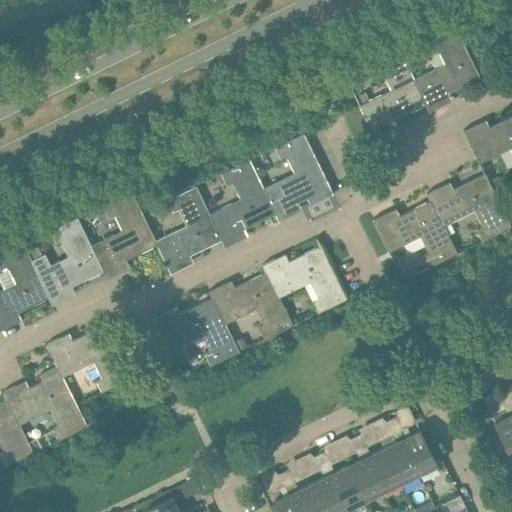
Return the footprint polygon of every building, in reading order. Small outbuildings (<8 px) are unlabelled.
[(413,79),(425,104),(429,112),(442,105),(438,98),(480,77),(454,23),(424,38),(430,49),(439,45),(449,66),(438,72),(436,68),(413,79)] [(385,124),(425,104),(413,79),(399,50),(371,64),(376,75),(385,71),(396,93),(383,99),(381,94),(369,100),(365,93),(355,97),(375,138),(388,132),(385,124)] [(511,115),(478,132),(474,125),(464,130),(463,131),(478,162),(501,151),(499,147),(510,141),(511,144),(511,166),(511,167),(511,168),(511,115)] [(259,178),(276,213),(279,220),(291,214),(288,207),(329,187),(332,194),(333,194),(304,133),(286,142),(274,147),(279,158),(289,153),(299,174),(287,180),(285,176),(273,182),(268,173),(259,178)] [(234,233),(276,213),(259,178),(250,159),(221,174),(225,183),(234,179),(245,200),(232,207),(230,202),(209,213),(222,239),(225,246),(237,240),(234,233)] [(430,200),(442,224),(465,213),(463,209),(474,203),(485,225),(476,229),(481,241),(510,226),(484,174),(443,194),(440,187),(427,193),(430,200)] [(490,180),(494,189),(504,184),(500,175),(490,180)] [(154,240),(157,245),(163,257),(170,253),(168,250),(174,247),(180,260),(222,239),(209,213),(196,186),(167,200),(173,210),(182,206),(193,227),(179,233),(177,229),(154,240)] [(91,245),(98,258),(109,252),(115,265),(157,245),(154,240),(141,212),(142,212),(131,191),(95,209),(100,221),(117,212),(127,232),(115,238),(113,234),(91,245)] [(427,267),(456,253),(442,224),(430,200),(389,220),(386,213),(373,219),(390,252),(411,241),(409,235),(419,230),(430,251),(421,256),(427,267)] [(31,259),(45,288),(53,284),(52,281),(56,279),(62,291),(104,271),(98,258),(91,245),(77,217),(49,231),(54,241),(63,236),(74,258),(60,264),(59,261),(51,265),(45,253),(31,259)] [(0,288),(0,330),(12,325),(8,318),(50,297),(45,288),(31,259),(23,242),(0,253),(0,267),(10,263),(20,284),(7,291),(5,286),(0,288)] [(266,271),(279,297),(301,286),(299,282),(309,276),(319,296),(311,300),(318,314),(346,299),(319,246),(278,266),(275,258),(263,264),(266,271)] [(293,326),(279,297),(266,271),(224,292),(230,304),(218,310),(225,323),(247,312),(244,308),(256,302),(266,322),(258,326),(265,340),(293,326)] [(165,337),(171,350),(188,341),(192,339),(190,335),(202,328),(212,348),(204,352),(211,367),(240,353),(239,350),(234,341),(225,323),(218,310),(212,298),(170,318),(167,311),(155,317),(165,337)] [(58,338),(47,343),(58,366),(63,376),(86,365),(83,360),(93,355),(104,376),(96,380),(102,392),(130,378),(104,324),(62,345),(58,338)] [(239,350),(247,346),(242,337),(234,341),(239,350)] [(15,385),(3,391),(7,398),(19,424),(41,413),(39,408),(51,402),(61,423),(52,427),(58,440),(87,426),(77,404),(69,388),(63,376),(58,366),(40,374),(43,381),(19,393),(15,385)] [(498,395),(503,405),(511,400),(511,397),(508,390),(498,395)] [(7,398),(0,401),(0,432),(8,449),(0,452),(0,456),(5,466),(33,452),(19,424),(7,398)] [(511,413),(511,400),(503,405),(508,415),(511,413)] [(511,413),(508,415),(494,422),(496,426),(485,431),(504,471),(511,467),(511,413)] [(391,431),(401,426),(396,416),(386,421),(391,431)] [(401,426),(391,431),(396,441),(401,439),(419,474),(437,465),(435,460),(441,457),(427,429),(421,432),(420,429),(406,436),(401,426)] [(355,449),(365,444),(360,433),(350,438),(355,449)] [(383,447),(401,483),(419,474),(401,439),(396,441),(383,447)] [(365,444),(355,449),(360,459),(365,456),(383,492),(401,483),(383,447),(370,454),(365,444)] [(314,456),(319,466),(329,461),(324,451),(314,456)] [(348,465),(366,500),(383,492),(365,456),(360,459),(348,465)] [(329,461),(319,466),(324,476),(329,474),(347,510),(366,500),(348,465),(334,471),(329,461)] [(283,484),(293,479),(288,469),(278,474),(283,484)] [(311,483),(325,511),(341,511),(347,510),(329,474),(324,476),(311,483)] [(142,511),(143,511),(179,511),(175,502),(199,490),(193,478),(169,490),(172,497),(142,511)] [(303,511),(325,511),(311,483),(298,489),(293,479),(283,484),(288,494),(293,491),(303,511)] [(303,511),(293,491),(288,494),(275,500),(276,503),(269,506),(272,511),(303,511)] [(455,511),(466,507),(460,494),(435,507),(436,510),(435,510),(431,511),(455,511)] [(511,511),(511,497),(500,503),(503,511),(511,511)] [(431,511),(435,510),(431,501),(415,509),(416,511),(431,511)]
